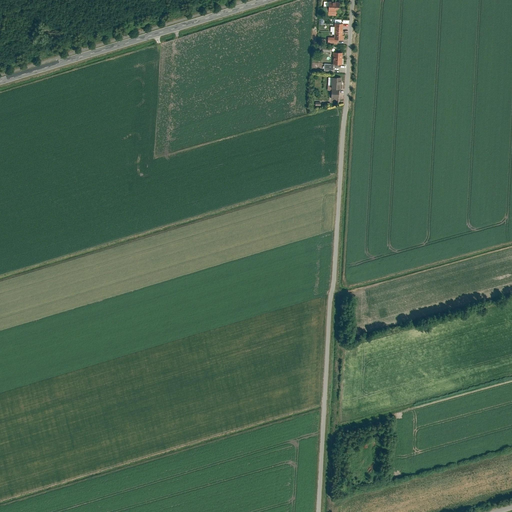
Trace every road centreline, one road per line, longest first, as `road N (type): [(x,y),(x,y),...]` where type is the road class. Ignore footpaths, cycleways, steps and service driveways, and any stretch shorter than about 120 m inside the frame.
road 1 (track): [(329,511),(347,103)]
road 2 (tertiary): [(268,0),(0,82)]
